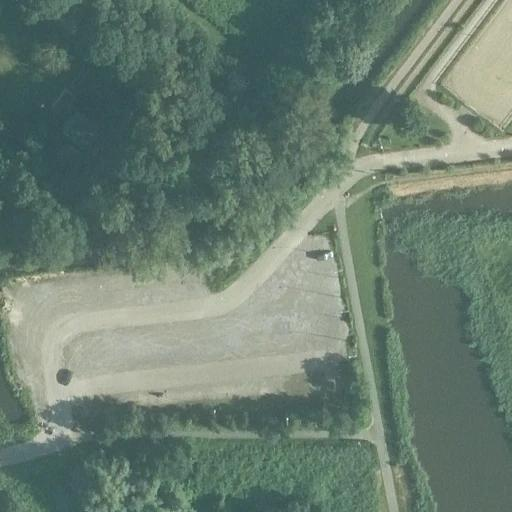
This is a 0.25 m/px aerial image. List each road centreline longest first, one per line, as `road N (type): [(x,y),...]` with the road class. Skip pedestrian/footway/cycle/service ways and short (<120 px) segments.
road 1 (unclassified): [(0,458),(60,441),(49,349),(84,323),(228,304),(355,173),(383,163)]
road 2 (unknown): [(470,0),(372,131),(372,165)]
